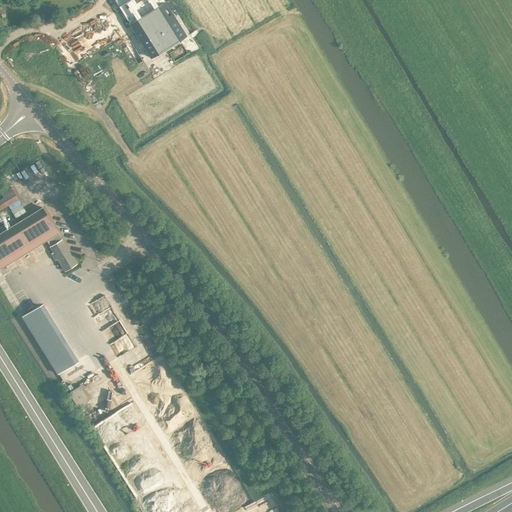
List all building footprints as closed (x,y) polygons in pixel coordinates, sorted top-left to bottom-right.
[(163,0),(116,0),(129,21),(164,0),(163,0)] [(164,1),(129,23),(150,57),(185,35),(164,1)] [(13,186),(1,191),(4,197),(0,198),(0,209),(10,204),(15,216),(25,211),(13,186)] [(57,232),(42,207),(0,232),(0,267),(46,239),(50,246),(49,246),(64,270),(76,263),(61,238),(61,239),(57,233),(57,232)] [(55,374),(79,360),(45,301),(22,314),(29,326),(27,327),(45,358),(40,361),(44,367),(50,364),(55,374)] [(128,332),(110,343),(118,356),(136,345),(128,332)] [(76,405),(89,399),(82,384),(70,390),(76,405)]
